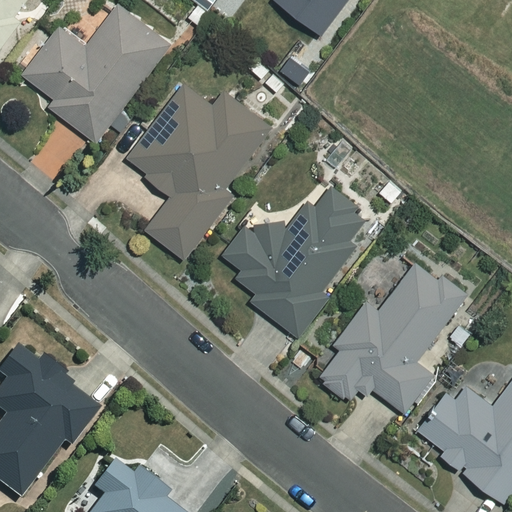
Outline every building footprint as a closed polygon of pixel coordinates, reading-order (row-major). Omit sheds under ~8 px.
[(0,0),(0,55),(37,0),(0,0)] [(280,0),(279,2),(326,36),(352,0),(280,0)] [(174,45),(123,7),(93,48),(65,28),(28,77),(59,100),(53,108),(101,143),(174,45)] [(303,91),(324,61),(298,42),(277,72),(303,91)] [(220,109),(190,86),(131,163),(177,198),(151,232),(188,260),(238,195),(230,189),(276,130),(231,95),(220,109)] [(377,224),(334,190),(318,211),(310,205),(296,224),(248,231),(228,257),(246,271),(240,279),(262,295),(256,302),(303,338),(340,288),(333,282),(377,224)] [(468,303),(421,266),(384,313),(372,304),(339,346),(347,352),(325,380),(355,403),(370,384),(408,413),(437,377),(420,364),(468,303)] [(39,362),(22,349),(0,376),(8,382),(0,392),(0,410),(10,418),(0,429),(0,482),(20,499),(69,440),(76,445),(103,411),(45,363),(39,362)] [(511,497),(511,389),(498,408),(472,388),(461,403),(451,396),(423,432),(448,452),(445,456),(507,504),(511,497)] [(139,479),(119,464),(99,490),(108,497),(96,511),(182,511),(168,501),(173,495),(143,473),(139,479)]
